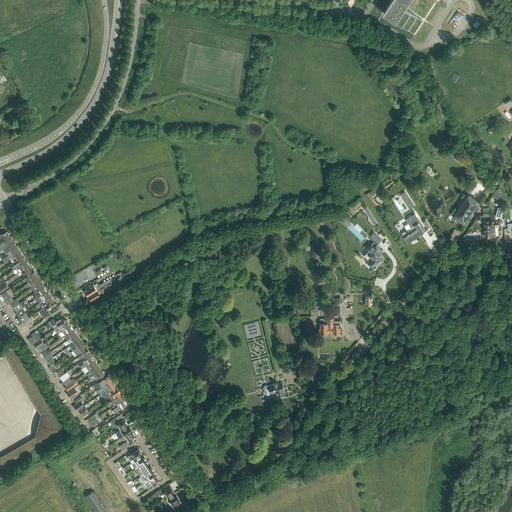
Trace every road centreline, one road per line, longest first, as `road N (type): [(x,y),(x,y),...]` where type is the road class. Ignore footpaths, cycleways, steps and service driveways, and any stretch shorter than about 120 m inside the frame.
road 1 (unclassified): [(2,200),(203,493),(214,498),(289,462),(336,384),(433,271),(462,257),(499,256)]
road 2 (track): [(386,164),(326,160),(257,115),(183,93),(131,112),(114,107)]
road 3 (unclassified): [(2,200),(66,167),(94,142),(128,73),(137,0)]
road 4 (unclassified): [(0,172),(56,144),(95,100),(116,0)]
road 5 (unclassified): [(102,0),(103,52),(87,100),(60,131),(0,161)]
